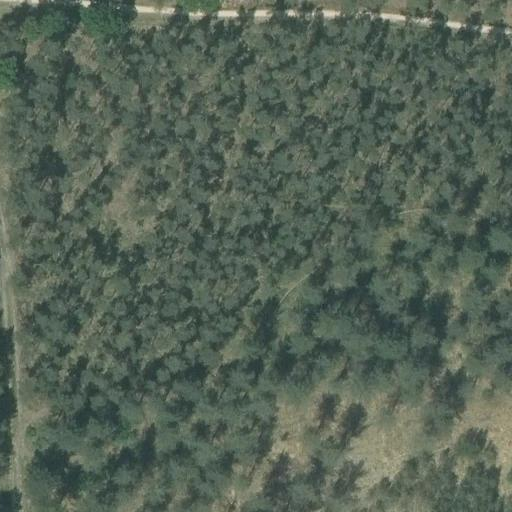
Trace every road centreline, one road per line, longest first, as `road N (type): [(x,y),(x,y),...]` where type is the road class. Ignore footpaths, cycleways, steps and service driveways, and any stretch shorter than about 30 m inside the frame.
road 1 (track): [(511,229),(432,217),(367,221),(182,383),(112,406),(1,415)]
road 2 (track): [(511,48),(0,18)]
